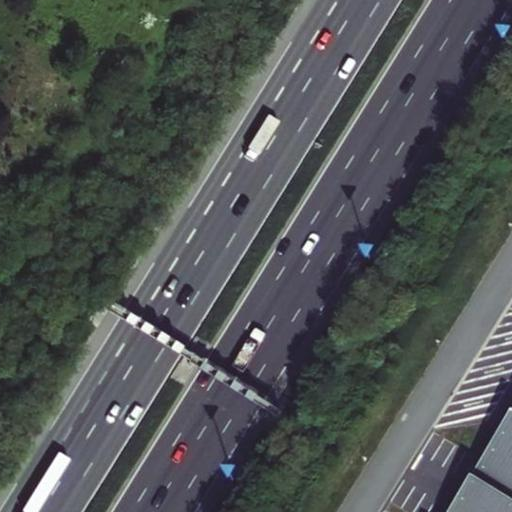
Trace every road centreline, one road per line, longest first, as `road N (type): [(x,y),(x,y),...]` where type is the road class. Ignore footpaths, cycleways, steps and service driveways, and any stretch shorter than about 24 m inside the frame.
road 1 (motorway): [(148,511),(465,0)]
road 2 (motorway): [(366,0),(52,511)]
road 3 (residential): [(358,511),(511,269)]
